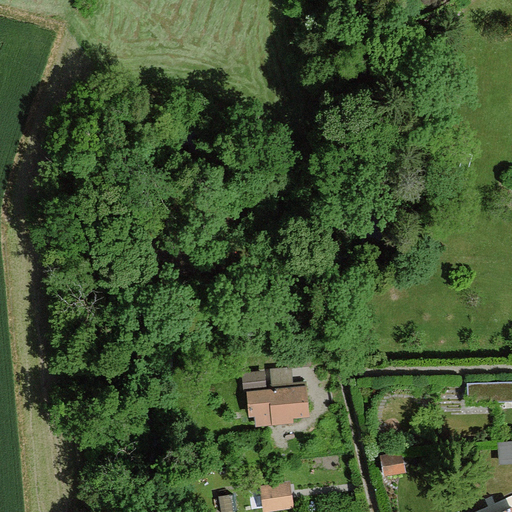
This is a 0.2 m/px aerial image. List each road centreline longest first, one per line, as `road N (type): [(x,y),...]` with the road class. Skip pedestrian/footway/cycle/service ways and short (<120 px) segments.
road 1 (track): [(282,316),(329,316),(375,511)]
road 2 (residential): [(511,369),(362,371)]
